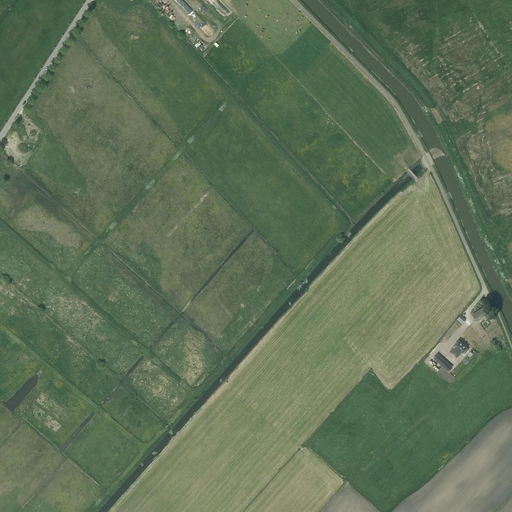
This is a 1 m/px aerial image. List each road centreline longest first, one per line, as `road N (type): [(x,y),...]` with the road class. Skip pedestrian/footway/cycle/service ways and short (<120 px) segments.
road 1 (unclassified): [(486,292),(397,107),(293,0)]
road 2 (tertiary): [(0,137),(89,0)]
